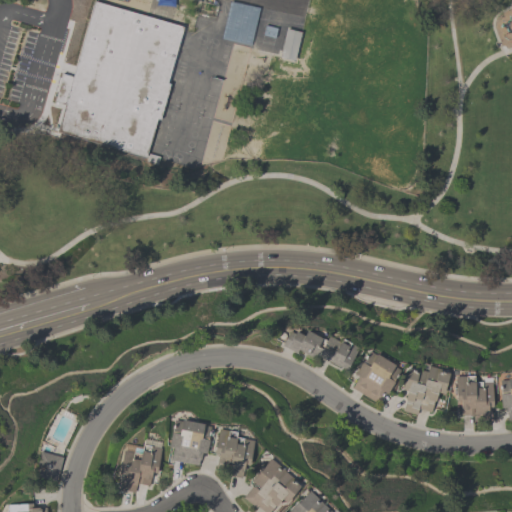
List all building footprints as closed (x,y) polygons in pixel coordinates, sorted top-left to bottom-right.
[(220,39),(229,1),(258,8),(249,46),(220,39)] [(181,26),(166,83),(169,84),(159,120),(156,119),(145,157),(56,132),(63,105),(59,104),(59,105),(54,104),(54,102),(53,101),(61,74),(71,77),(92,2),(181,26)] [(278,57),(285,28),(299,32),(293,60),(278,57)] [(280,346),(288,330),(292,333),(293,331),(302,335),(304,331),(324,341),(327,336),(339,342),(340,339),(349,343),(349,344),(356,348),(345,371),(316,356),(314,359),(297,350),(295,353),(280,346)] [(350,388),(353,383),(352,382),(356,376),(352,374),(359,362),(360,362),(367,350),(374,354),(393,365),(393,366),(399,369),(391,382),(392,382),(385,394),(381,392),(377,399),(375,398),(373,402),(350,388)] [(441,394),(436,393),(433,402),(432,402),(429,412),(417,409),(415,415),(401,411),(404,400),(403,400),(406,391),(400,389),(406,367),(415,370),(415,368),(425,371),(427,365),(439,369),(439,370),(447,372),(441,394)] [(459,415),(459,402),(454,402),(454,376),(472,376),(472,382),(481,382),(481,378),(490,378),(490,382),(491,382),(491,407),(486,407),(486,422),(472,422),(472,415),(459,415)] [(498,380),(505,379),(505,378),(511,377),(511,419),(506,420),(505,414),(504,415),(504,408),(499,408),(498,380)] [(197,465),(170,460),(171,454),(169,454),(171,447),(167,446),(169,432),(170,433),(173,420),(179,421),(180,420),(201,424),(201,425),(208,427),(206,439),(207,440),(204,454),(200,453),(197,465)] [(218,429),(235,432),(234,437),(252,440),(245,472),(242,472),(240,478),(226,475),(227,471),(214,468),(216,456),(212,455),(218,429)] [(141,447),(143,439),(160,442),(159,448),(160,448),(153,483),(148,482),(148,486),(135,483),(133,492),(119,489),(121,476),(117,476),(123,443),(141,447)] [(55,482),(33,476),(40,451),(62,457),(55,482)] [(299,486),(284,503),(280,499),(274,507),(273,506),(268,511),(261,511),(255,507),(254,508),(241,497),(250,487),(251,488),(252,487),(256,490),(258,488),(249,481),(268,458),(283,471),(292,479),(292,480),(299,486)] [(329,511),(287,511),(295,502),(296,503),(307,491),(329,511)]
